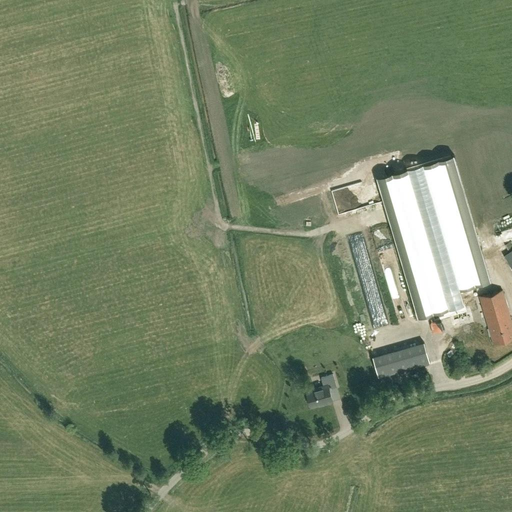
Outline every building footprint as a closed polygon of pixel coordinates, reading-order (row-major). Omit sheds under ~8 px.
[(434,258),(490,242),(485,222),(465,228),(464,224),(427,234),(434,258)] [(446,292),(450,307),(464,303),(460,288),(446,292)] [(479,296),(486,319),(493,343),(511,337),(511,322),(502,290),(479,296)] [(381,376),(429,362),(424,342),(373,357),(378,376),(381,376)] [(329,388),(336,386),(333,374),(321,377),(323,386),(306,391),(310,407),(323,404),(323,405),(333,402),(329,388)]
